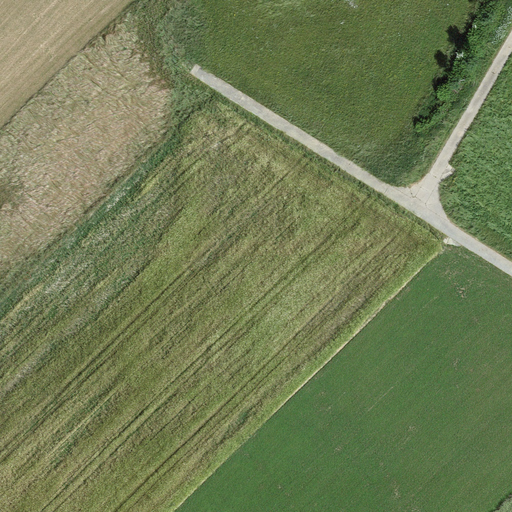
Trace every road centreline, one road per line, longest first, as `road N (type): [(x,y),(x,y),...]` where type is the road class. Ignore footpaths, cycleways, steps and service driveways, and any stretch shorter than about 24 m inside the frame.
road 1 (track): [(511,264),(212,79)]
road 2 (track): [(511,33),(413,201)]
